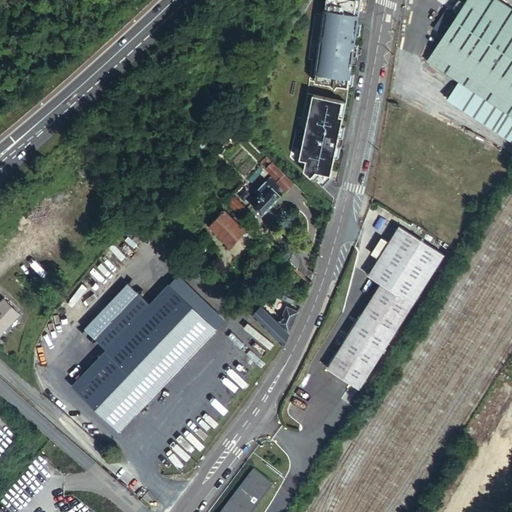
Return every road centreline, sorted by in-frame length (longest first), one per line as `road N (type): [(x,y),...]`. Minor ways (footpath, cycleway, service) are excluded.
road 1 (tertiary): [(387,0),(349,187),(303,334),(183,511)]
road 2 (primary): [(180,0),(0,155)]
road 3 (unknown): [(284,366),(151,233)]
